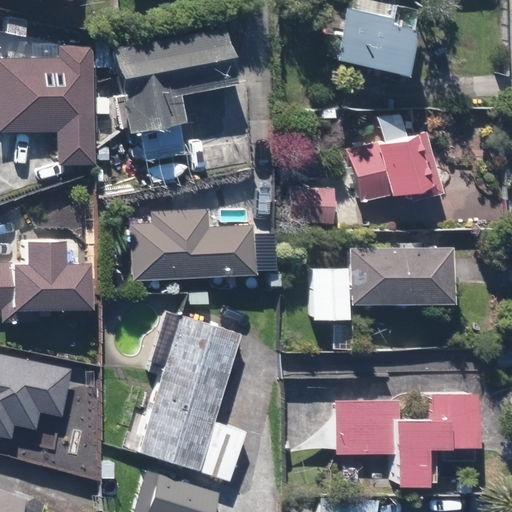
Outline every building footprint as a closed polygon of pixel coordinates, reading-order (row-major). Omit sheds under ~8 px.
[(394,71),(406,1),(400,0),(335,0),(335,9),(340,10),(331,61),(394,71)] [(212,28),(104,49),(120,126),(174,116),(168,87),(221,77),(212,28)] [(58,55),(0,55),(0,128),(55,128),(56,162),(91,161),(90,45),(58,45),(58,55)] [(385,189),(384,187),(424,185),(422,134),(373,136),(373,138),(372,141),(341,149),(354,197),(385,189)] [(138,189),(135,167),(102,172),(105,194),(138,189)] [(325,188),(291,188),(291,220),(325,220),(325,188)] [(127,227),(128,277),(251,272),(247,224),(203,225),(202,210),(155,211),(156,226),(127,227)] [(0,259),(0,317),(32,317),(31,304),(85,303),(84,258),(58,259),(58,235),(20,236),(21,259),(0,259)] [(444,245),(346,244),(345,298),(444,299),(444,245)] [(343,267),(309,265),(307,316),(341,318),(343,267)] [(235,331),(177,312),(135,446),(224,474),(239,427),(208,417),(235,331)] [(68,367),(0,352),(0,432),(8,434),(11,421),(33,426),(37,408),(58,412),(68,367)] [(394,397),(331,398),(332,450),(391,449),(391,479),(419,478),(418,440),(470,439),(469,389),(425,390),(425,414),(394,414),(394,397)] [(134,511),(207,511),(214,490),(145,469),(132,511),(134,511)] [(0,511),(45,511),(44,510),(44,509),(43,508),(42,507),(41,506),(40,505),(39,504),(38,504),(36,503),(35,503),(34,503),(24,500),(0,491),(0,511)]
